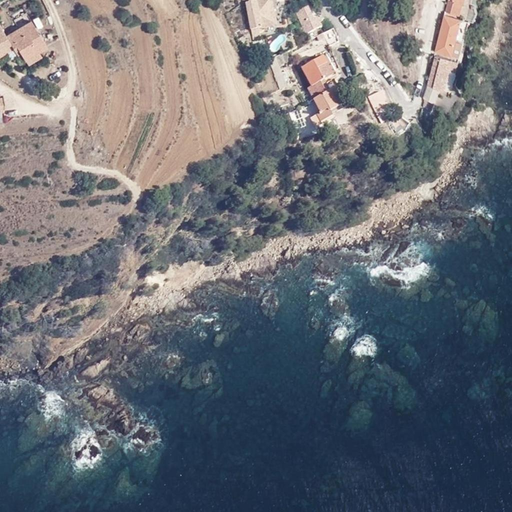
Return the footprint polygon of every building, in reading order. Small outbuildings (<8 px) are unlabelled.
[(259,29),(266,28),(275,26),(269,0),(253,0),(251,2),(245,3),(253,40),(261,39),(260,34),(259,29)] [(464,3),(464,0),(448,0),(446,11),(457,14),(460,1),(464,3)] [(298,13),(303,24),(313,20),(307,8),(300,10),(301,12),(298,13)] [(452,55),(462,18),(445,14),(435,50),(452,55)] [(7,36),(0,24),(0,49),(11,42),(15,48),(18,55),(21,53),(26,59),(40,50),(47,45),(32,20),(7,36)] [(313,20),(303,24),(306,31),(318,26),(315,20),(313,20)] [(338,42),(333,30),(324,34),(330,46),(338,42)] [(0,56),(15,48),(11,42),(0,49),(0,56)] [(43,56),(40,50),(26,59),(28,64),(43,56)] [(455,59),(437,55),(432,76),(440,78),(438,86),(447,89),(455,59)] [(326,56),(322,58),(333,77),(336,75),(326,56)] [(275,57),(267,60),(279,91),(287,88),(275,57)] [(308,90),(313,101),(337,88),(333,80),(326,84),(324,81),(333,77),(322,58),(301,69),(311,87),(308,90)] [(367,82),(363,74),(347,83),(350,90),(367,82)] [(440,90),(429,85),(424,97),(435,102),(440,90)] [(337,88),(313,101),(320,114),(317,115),(321,122),(332,117),(331,115),(329,113),(343,106),(339,98),(343,96),(338,88),(337,88)] [(380,90),(373,94),(383,114),(391,111),(380,90)] [(329,113),(331,115),(348,106),(343,96),(339,98),(343,106),(329,113)]
